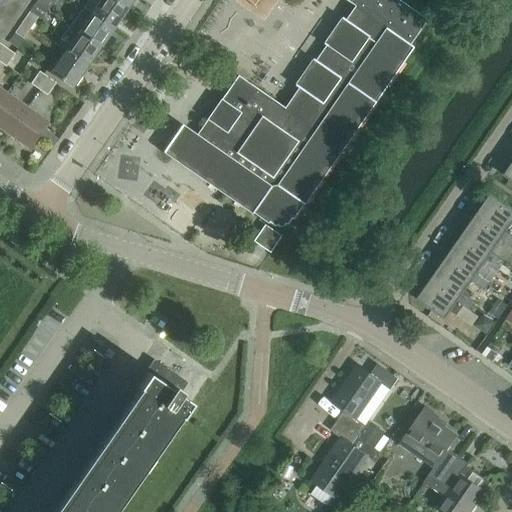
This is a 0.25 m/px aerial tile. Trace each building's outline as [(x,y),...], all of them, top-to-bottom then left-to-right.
[(28,9),(14,0),(0,0),(0,1),(0,2),(22,17),(28,9)] [(14,0),(28,9),(33,0),(14,0)] [(37,0),(35,4),(45,11),(46,9),(48,10),(53,2),(50,0),(37,0)] [(115,0),(99,0),(92,12),(113,27),(127,8),(115,0)] [(397,0),(345,0),(355,7),(409,44),(426,20),(397,0)] [(22,17),(0,2),(0,15),(16,26),(22,17)] [(45,11),(35,4),(21,23),(30,28),(34,31),(37,27),(33,24),(38,17),(39,18),(40,16),(42,16),(45,11)] [(84,7),(69,27),(99,47),(113,27),(92,12),(84,7)] [(181,125),(163,151),(175,160),(252,213),(253,212),(273,227),(287,224),(301,204),(302,204),(356,127),(374,102),(402,61),(412,46),(409,44),(355,7),(344,22),(341,19),(320,49),(323,51),(316,61),(313,59),(295,86),(298,88),(284,108),(256,88),(238,76),(208,119),(196,136),(181,125)] [(16,26),(0,15),(0,37),(5,41),(16,26)] [(30,28),(21,23),(14,33),(22,39),(30,28)] [(99,47),(69,27),(56,46),(64,52),(86,67),(99,47)] [(14,54),(6,49),(0,57),(0,63),(5,67),(14,54)] [(86,67),(64,52),(50,72),(72,87),(86,67)] [(39,90),(47,78),(39,72),(30,84),(39,90)] [(55,83),(47,78),(39,90),(46,95),(55,83)] [(26,108),(6,93),(0,101),(0,128),(8,134),(26,108)] [(47,122),(26,108),(8,134),(29,149),(47,122)] [(511,209),(491,195),(477,216),(503,234),(505,232),(511,221),(511,209)] [(477,216),(462,236),(489,255),(491,252),(500,239),(511,248),(511,236),(505,232),(503,234),(477,216)] [(268,254),(280,236),(264,225),(252,242),(268,254)] [(462,236),(448,257),(474,275),(476,273),(485,260),(499,270),(504,262),(491,252),(489,255),(462,236)] [(448,257),(434,277),(460,296),(462,294),(471,281),(485,290),(490,282),(476,273),(474,275),(448,257)] [(460,296),(434,277),(418,299),(445,318),(456,301),(470,311),(476,303),(462,294),(460,296)] [(511,304),(502,312),(511,325),(511,304)] [(107,511),(176,414),(181,418),(191,403),(179,394),(187,383),(158,363),(150,374),(148,373),(138,388),(143,391),(58,511),(107,511)] [(377,365),(370,375),(358,366),(332,403),(344,411),(337,421),(380,450),(388,439),(383,436),(385,433),(366,421),(364,424),(355,418),(371,395),(372,395),(380,383),(390,390),(398,379),(377,365)] [(422,411),(405,436),(416,444),(410,452),(434,469),(430,474),(440,481),(458,456),(448,450),(458,436),(431,418),(435,413),(425,406),(422,411)] [(290,439),(299,420),(288,415),(279,434),(290,439)] [(380,450),(337,421),(330,431),(342,439),(312,481),(337,499),(366,457),(372,461),(378,451),(379,452),(380,450)] [(430,475),(424,482),(444,497),(435,509),(439,511),(470,511),(486,491),(485,490),(490,483),(467,467),(469,464),(458,456),(440,481),(430,474),(430,475)]
